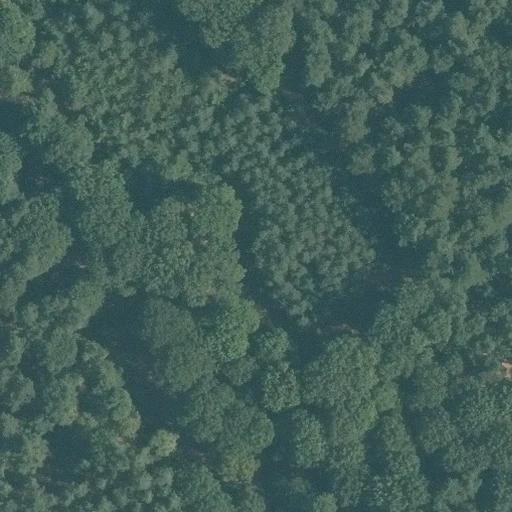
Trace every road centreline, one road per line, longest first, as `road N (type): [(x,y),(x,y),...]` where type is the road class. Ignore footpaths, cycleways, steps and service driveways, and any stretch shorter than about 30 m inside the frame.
road 1 (unknown): [(275,511),(0,19)]
road 2 (track): [(0,87),(236,511)]
road 3 (track): [(228,497),(511,426)]
road 4 (track): [(0,474),(174,405)]
